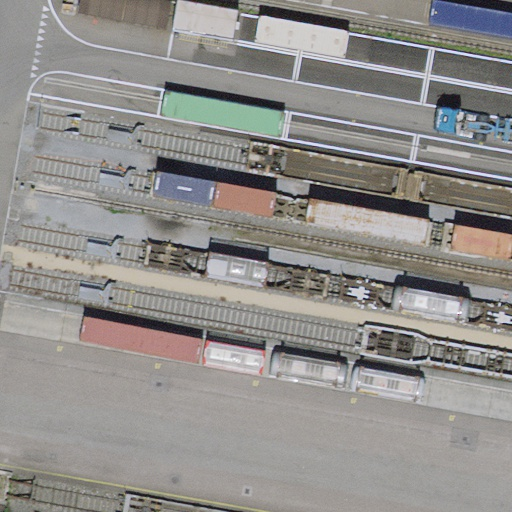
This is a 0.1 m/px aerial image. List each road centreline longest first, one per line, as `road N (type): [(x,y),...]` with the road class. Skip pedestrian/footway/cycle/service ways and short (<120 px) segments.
road 1 (unknown): [(0,380),(192,432),(511,494)]
road 2 (unknown): [(37,0),(511,94)]
